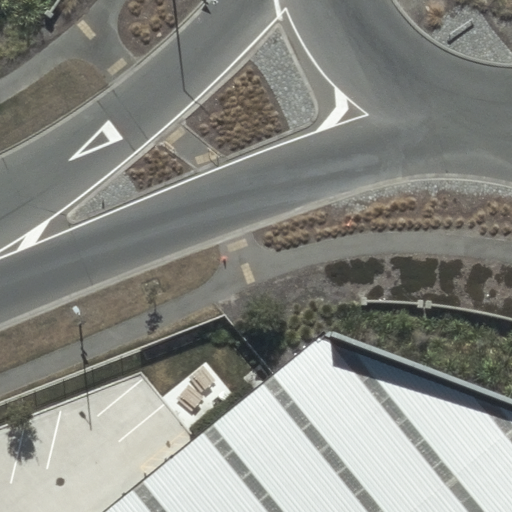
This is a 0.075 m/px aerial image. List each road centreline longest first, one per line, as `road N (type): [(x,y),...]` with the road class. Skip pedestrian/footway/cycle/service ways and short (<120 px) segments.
road 1 (residential): [(462,89),(122,236),(0,266)]
road 2 (residential): [(0,237),(254,0)]
road 3 (tertiary): [(462,89),(399,57),(348,0)]
